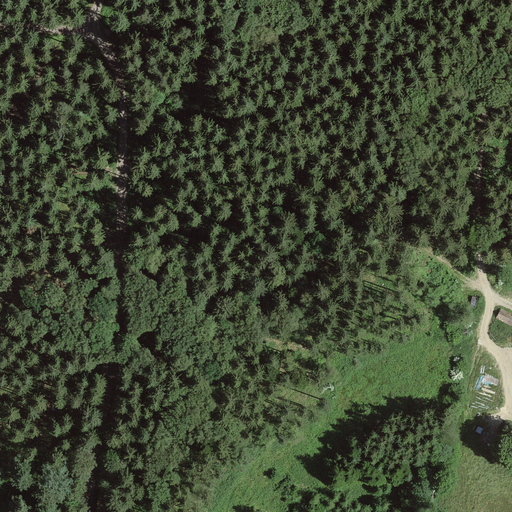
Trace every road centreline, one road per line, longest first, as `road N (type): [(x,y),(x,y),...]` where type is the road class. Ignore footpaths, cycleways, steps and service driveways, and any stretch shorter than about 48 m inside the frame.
road 1 (track): [(511,308),(286,161),(158,47),(0,23)]
road 2 (track): [(104,0),(86,31),(119,68),(124,100),(118,313),(87,511)]
road 3 (track): [(0,273),(82,248),(274,151)]
road 4 (track): [(488,0),(479,240),(485,287)]
road 5 (track): [(407,511),(465,397),(489,323),(485,287)]
